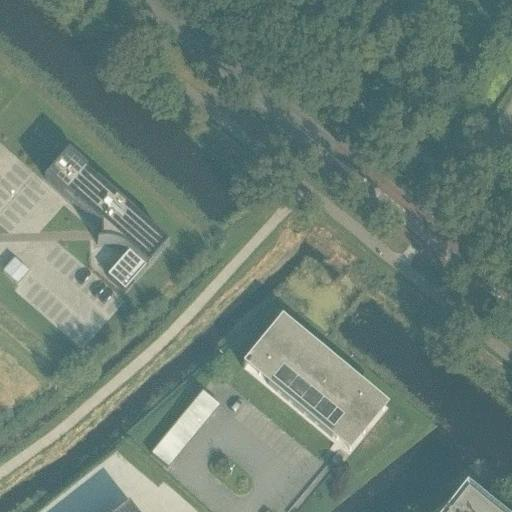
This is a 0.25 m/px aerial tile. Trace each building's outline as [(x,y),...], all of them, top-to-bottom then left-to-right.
[(66,157),(45,181),(99,229),(100,244),(96,244),(96,246),(104,245),(112,246),(120,249),(127,253),(133,259),(118,275),(114,272),(108,279),(125,295),(168,247),(66,157)] [(9,251),(0,260),(0,265),(12,277),(24,265),(9,251)] [(387,410),(280,322),(242,369),(348,457),(387,410)] [(202,393),(167,435),(150,455),(168,470),(220,407),(202,393)] [(491,511),(481,503),(479,505),(475,502),(472,499),(468,502),(460,511),(455,511),(452,508),(447,511),(491,511)]
